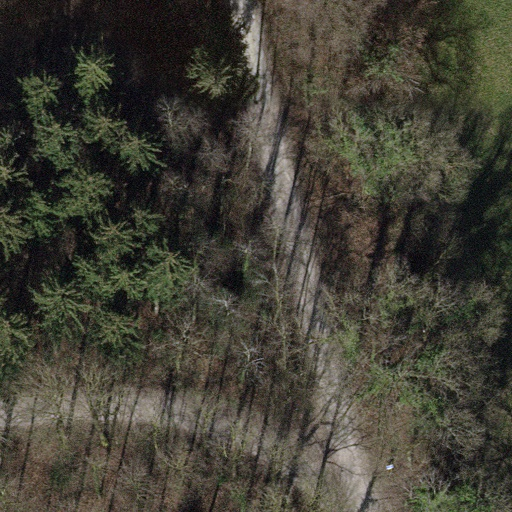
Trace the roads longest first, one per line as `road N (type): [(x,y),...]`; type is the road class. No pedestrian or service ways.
road 1 (track): [(360,499),(245,0)]
road 2 (track): [(0,412),(93,405),(194,412),(264,437),(360,499)]
